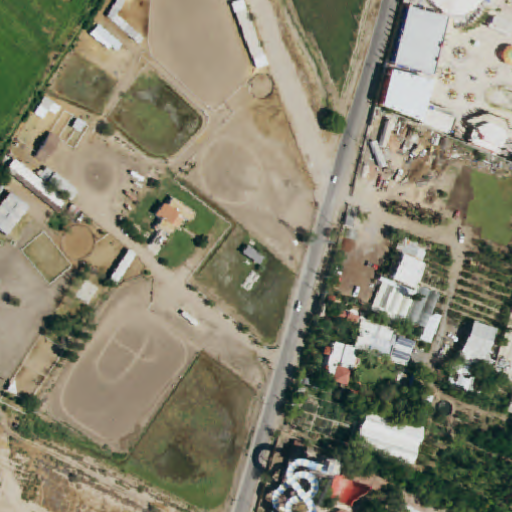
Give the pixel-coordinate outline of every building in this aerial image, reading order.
[(430,0),(432,20),(480,15),(478,0),(430,0)] [(391,69),(427,76),(439,20),(403,12),(391,69)] [(242,257),(257,268),(263,260),(247,249),(242,257)] [(493,332),(471,324),(459,356),(482,364),(493,332)] [(355,334),(362,339),(359,343),(363,347),(373,333),(362,325),(355,334)]
